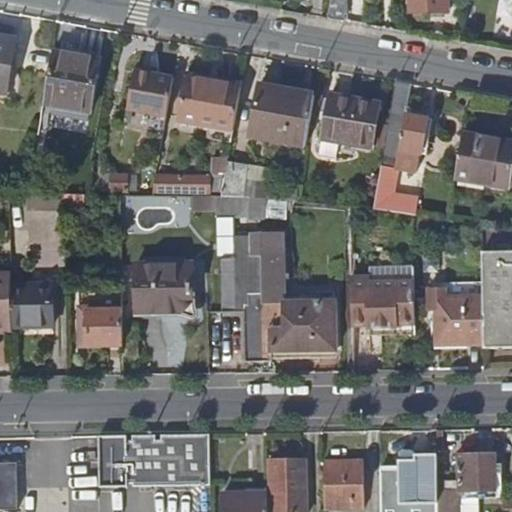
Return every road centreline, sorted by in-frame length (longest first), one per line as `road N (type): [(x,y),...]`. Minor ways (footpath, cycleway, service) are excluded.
road 1 (residential): [(0,407),(511,398)]
road 2 (residential): [(66,0),(511,78)]
